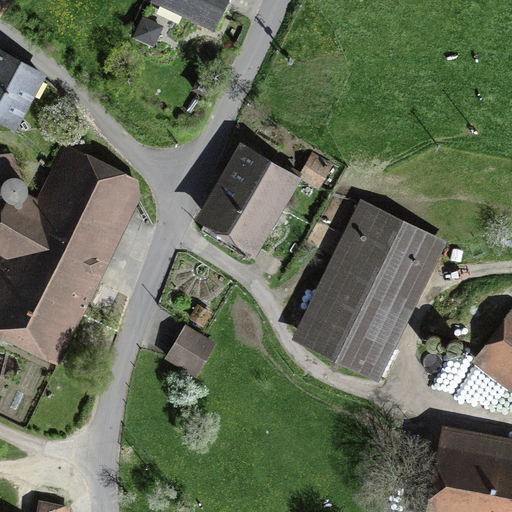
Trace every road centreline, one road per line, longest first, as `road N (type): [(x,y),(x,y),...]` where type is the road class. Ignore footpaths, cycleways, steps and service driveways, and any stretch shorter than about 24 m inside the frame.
road 1 (unclassified): [(0,27),(59,74),(128,149),(190,183),(110,402),(101,460),(105,511)]
road 2 (track): [(274,0),(190,183)]
